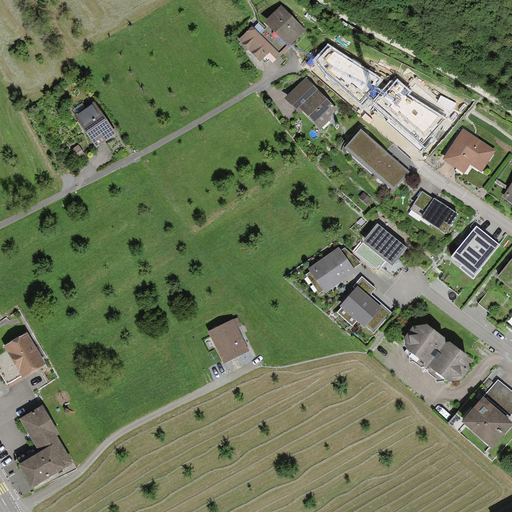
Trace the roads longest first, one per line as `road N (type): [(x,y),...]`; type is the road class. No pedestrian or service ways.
road 1 (residential): [(0,225),(264,79)]
road 2 (residential): [(16,511),(78,472),(121,431),(253,366)]
road 3 (track): [(318,0),(511,110)]
road 4 (residential): [(511,356),(413,278),(394,301)]
